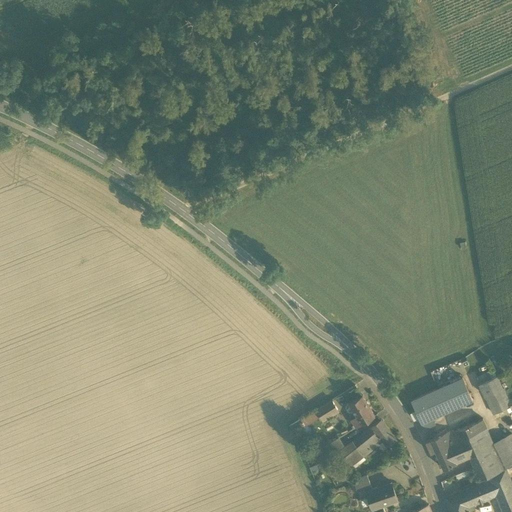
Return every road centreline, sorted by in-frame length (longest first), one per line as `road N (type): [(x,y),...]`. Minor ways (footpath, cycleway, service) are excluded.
road 1 (tertiary): [(442,511),(407,425),(352,351),(146,185),(0,106)]
road 2 (track): [(185,213),(511,67)]
